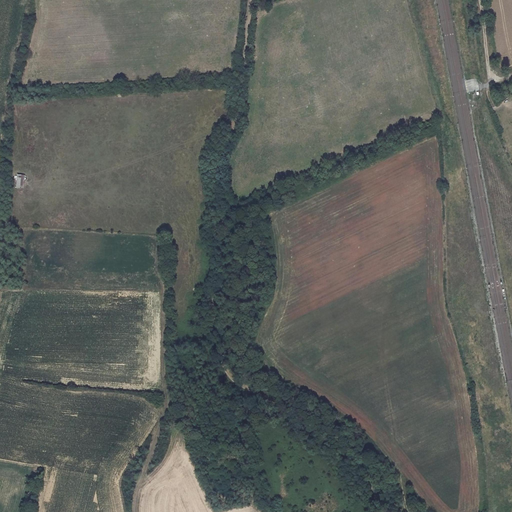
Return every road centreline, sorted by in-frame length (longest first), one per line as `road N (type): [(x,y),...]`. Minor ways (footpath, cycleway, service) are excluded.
road 1 (track): [(386,511),(230,364),(217,207),(252,0)]
road 2 (track): [(133,511),(164,394)]
